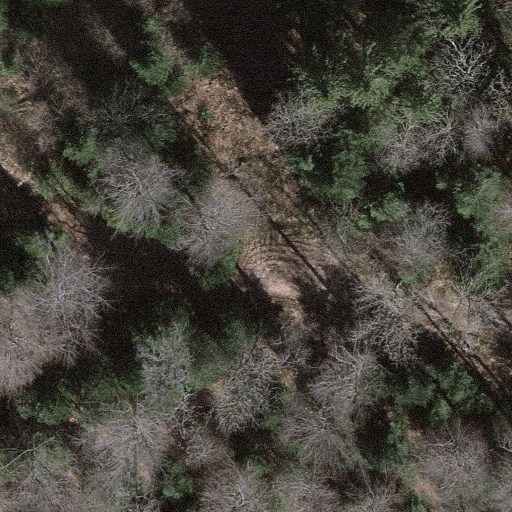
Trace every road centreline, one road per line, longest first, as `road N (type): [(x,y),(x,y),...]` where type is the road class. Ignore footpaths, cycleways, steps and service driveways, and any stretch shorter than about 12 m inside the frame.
road 1 (track): [(191,267),(511,316)]
road 2 (track): [(191,267),(0,309)]
